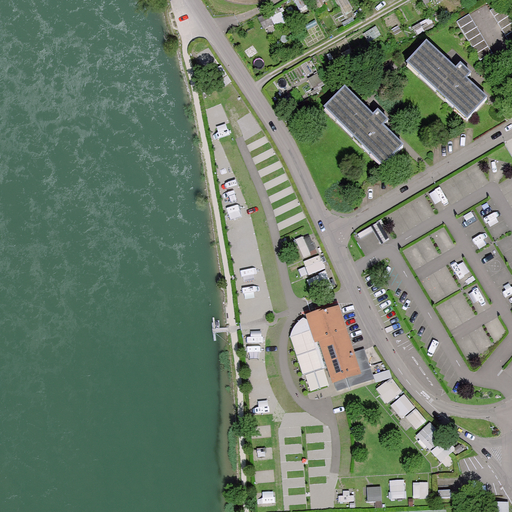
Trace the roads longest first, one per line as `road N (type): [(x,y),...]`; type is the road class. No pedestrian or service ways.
road 1 (residential): [(331,238),(293,155),(194,0)]
road 2 (residential): [(331,238),(511,126)]
road 3 (residential): [(426,401),(384,346),(331,238)]
road 4 (track): [(252,88),(405,0)]
